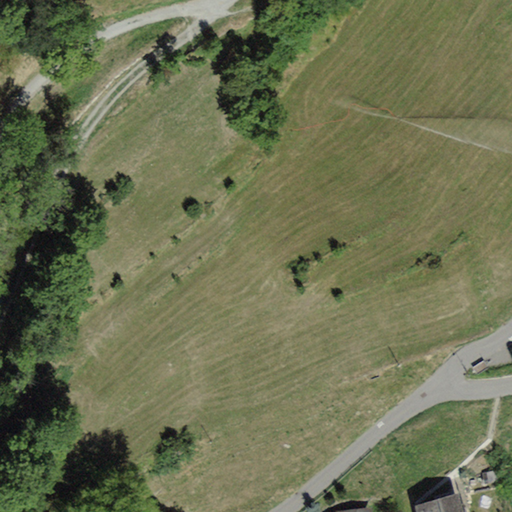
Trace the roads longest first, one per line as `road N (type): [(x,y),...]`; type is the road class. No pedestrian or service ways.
road 1 (track): [(0,107),(59,56),(217,0)]
road 2 (residential): [(429,389),(282,511)]
